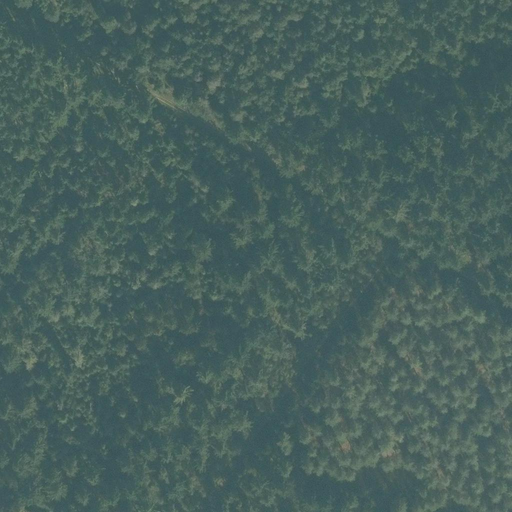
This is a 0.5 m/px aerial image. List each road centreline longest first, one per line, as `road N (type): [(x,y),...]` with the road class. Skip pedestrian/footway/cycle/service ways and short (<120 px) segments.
road 1 (track): [(511,292),(15,0)]
road 2 (track): [(193,511),(401,227)]
